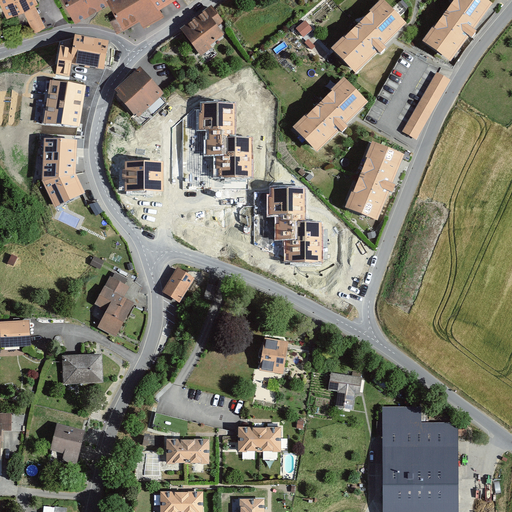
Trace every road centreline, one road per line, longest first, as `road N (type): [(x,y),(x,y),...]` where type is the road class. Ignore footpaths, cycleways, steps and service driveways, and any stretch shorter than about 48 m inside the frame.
road 1 (residential): [(511,13),(442,110),(381,259),(369,336)]
road 2 (residential): [(146,255),(156,325),(91,511)]
road 3 (residential): [(369,336),(227,268),(178,252),(146,255)]
road 4 (residential): [(129,59),(106,95),(95,160),(109,200),(146,255)]
road 5 (unknown): [(161,253),(154,191),(191,156),(251,203)]
road 6 (residential): [(511,442),(369,336)]
road 7 (residential): [(129,59),(105,35),(81,31),(0,53)]
